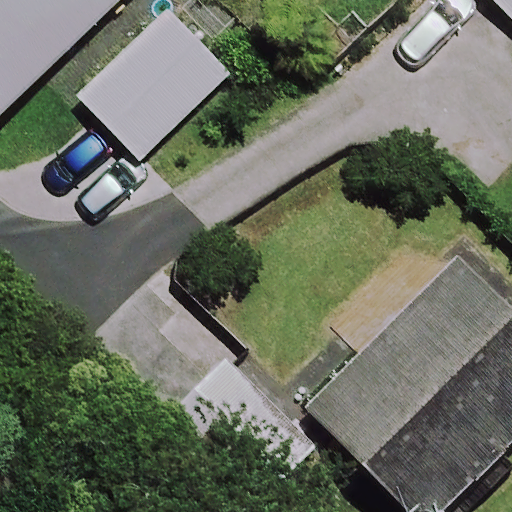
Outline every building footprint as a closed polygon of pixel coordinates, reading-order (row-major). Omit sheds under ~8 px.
[(0,0),(0,126),(125,0),(0,0)] [(511,0),(486,0),(511,25),(511,0)] [(173,17),(82,102),(143,168),(235,82),(173,17)] [(448,511),(511,449),(511,324),(461,273),(312,420),(402,511),(448,511)] [(258,511),(315,457),(231,370),(166,433),(242,511),(258,511)]
